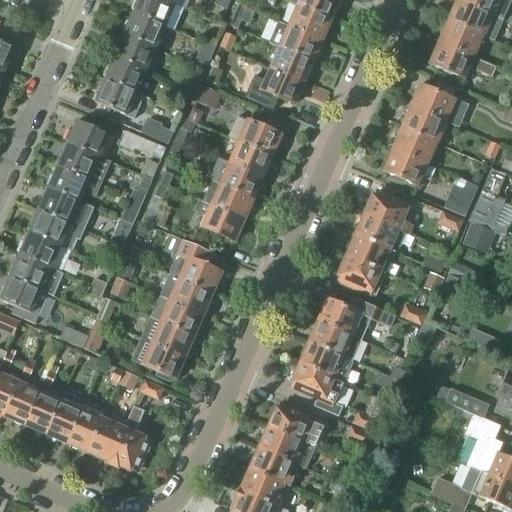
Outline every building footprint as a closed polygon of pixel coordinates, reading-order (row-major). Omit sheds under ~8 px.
[(156,0),(139,0),(133,16),(166,31),(175,8),(156,0)] [(156,0),(175,8),(178,0),(156,0)] [(236,0),(234,6),(237,7),(246,10),(249,0),(236,0)] [(288,0),(287,3),(296,7),(296,6),(331,21),(340,0),(288,0)] [(511,0),(458,0),(458,1),(502,20),(503,21),(510,4),(511,4),(511,0)] [(229,6),(216,1),(214,6),(227,12),(229,6)] [(494,42),(503,21),(502,20),(458,1),(449,22),(484,38),(494,42)] [(287,27),(287,28),(322,42),(331,21),(296,6),(296,7),(287,27)] [(246,10),(237,7),(232,19),(241,22),(246,10)] [(133,16),(123,38),(156,52),(166,31),(133,16)] [(484,38),(449,22),(440,43),(475,59),(484,38)] [(279,24),(270,46),(278,49),(287,53),(288,54),(312,64),(322,42),(287,28),(287,27),(279,24)] [(123,38),(113,61),(146,75),(156,52),(123,38)] [(202,46),(215,52),(219,43),(206,38),(202,46)] [(0,72),(4,74),(9,63),(12,64),(18,52),(14,51),(15,50),(0,43),(0,72)] [(475,59),(440,43),(430,66),(465,82),(470,70),(492,79),(496,69),(475,60),(475,59)] [(215,52),(202,46),(195,63),(208,69),(215,52)] [(278,49),(269,70),(287,78),(289,79),(303,85),(312,64),(288,54),(287,53),(278,49)] [(113,61),(104,82),(144,99),(144,98),(138,95),(146,75),(113,61)] [(212,68),(206,83),(217,87),(223,73),(212,68)] [(254,77),(244,100),(273,112),(278,100),(294,106),(303,85),(289,79),(287,78),(269,70),(264,81),(254,77)] [(178,89),(190,94),(194,86),(181,81),(178,89)] [(104,82),(95,104),(127,118),(134,121),(139,110),(144,99),(104,82)] [(209,108),(216,93),(204,88),(198,104),(209,108)] [(456,103),(421,88),(411,108),(458,128),(461,120),(458,119),(463,108),(466,109),(466,107),(456,103)] [(190,94),(178,89),(175,95),(188,100),(190,94)] [(458,128),(411,108),(402,129),(438,145),(447,125),(457,130),(458,128)] [(192,109),(186,123),(197,128),(203,114),(192,109)] [(280,137),(236,118),(227,139),(271,158),(280,137)] [(77,122),(67,145),(100,159),(110,137),(77,122)] [(438,145),(402,129),(393,151),(429,166),(438,145)] [(118,148),(133,155),(135,152),(161,162),(166,150),(125,133),(118,148)] [(227,140),(236,144),(228,164),(262,179),(271,158),(227,139),(227,140)] [(67,145),(57,168),(101,187),(101,186),(111,164),(100,159),(67,145)] [(383,173),(419,189),(429,166),(393,151),(383,173)] [(511,155),(507,154),(501,171),(511,175),(511,155)] [(228,164),(217,160),(209,181),(253,201),(262,179),(228,164)] [(140,176),(152,181),(158,167),(146,162),(140,176)] [(57,168),(48,191),(80,205),(85,193),(96,197),(101,187),(57,168)] [(159,185),(168,189),(173,177),(164,173),(159,185)] [(480,193),(497,199),(505,180),(488,173),(480,193)] [(137,193),(133,191),(129,199),(142,205),(152,181),(140,176),(139,179),(142,180),(137,193)] [(455,180),(443,210),(465,219),(477,189),(455,180)] [(208,182),(211,183),(202,203),(243,222),(253,201),(209,181),(208,182)] [(168,189),(159,185),(154,198),(163,202),(168,189)] [(48,191),(38,213),(71,227),(84,233),(94,211),(80,205),(48,191)] [(497,199),(480,193),(468,223),(504,237),(511,219),(511,209),(503,206),(505,202),(497,199)] [(400,231),(404,233),(407,225),(410,226),(416,214),(408,211),(409,209),(375,195),(374,197),(373,197),(365,216),(400,231)] [(142,205),(129,199),(120,222),(132,227),(142,205)] [(198,214),(205,216),(200,229),(234,244),(243,222),(202,203),(202,204),(198,214)] [(168,218),(148,210),(143,222),(163,230),(168,218)] [(38,213),(29,234),(61,249),(71,253),(75,242),(80,244),(84,233),(71,227),(38,213)] [(436,226),(458,235),(464,222),(442,213),(436,226)] [(356,236),(395,254),(398,255),(406,234),(404,233),(400,231),(365,216),(356,236)] [(29,234),(19,257),(52,271),(61,275),(71,253),(61,249),(29,234)] [(111,245),(123,250),(126,241),(114,236),(110,244),(111,245)] [(347,257),(382,273),(386,275),(391,263),(395,254),(356,236),(347,257)] [(171,237),(166,248),(178,252),(175,258),(185,262),(177,280),(212,296),(221,274),(208,268),(214,256),(171,237)] [(116,265),(119,257),(123,250),(111,245),(104,260),(116,265)] [(139,265),(145,252),(132,247),(127,259),(139,265)] [(19,257),(9,279),(48,296),(48,295),(53,298),(63,276),(61,275),(52,271),(19,257)] [(338,279),(337,281),(376,298),(385,275),(382,274),(382,273),(347,257),(337,279),(338,279)] [(429,275),(423,290),(437,296),(444,281),(429,275)] [(168,276),(158,298),(168,302),(168,301),(203,316),(212,296),(177,280),(168,276)] [(440,300),(458,308),(468,286),(450,278),(440,300)] [(9,279),(0,300),(0,301),(14,308),(11,315),(35,326),(48,296),(9,279)] [(91,288),(104,293),(107,286),(94,280),(91,288)] [(116,280),(109,295),(125,302),(131,286),(116,280)] [(104,293),(91,288),(87,296),(100,301),(104,293)] [(158,298),(150,318),(194,337),(203,316),(168,301),(168,302),(158,298)] [(345,309),(328,302),(318,323),(361,342),(369,321),(390,331),(396,318),(349,299),(345,309)] [(400,318),(423,328),(428,316),(405,307),(400,318)] [(0,332),(13,338),(19,324),(0,315),(0,332)] [(150,318),(141,340),(184,359),(194,337),(150,318)] [(95,322),(88,338),(83,351),(96,356),(108,328),(95,322)] [(361,342),(318,323),(309,344),(352,363),(358,348),(361,342)] [(59,340),(83,351),(88,338),(64,328),(59,340)] [(462,342),(499,358),(505,345),(468,329),(462,342)] [(141,340),(131,362),(157,373),(155,378),(169,384),(171,379),(175,381),(184,359),(141,340)] [(300,366),(343,385),(352,363),(309,344),(300,366)] [(7,356),(2,367),(9,370),(14,359),(7,356)] [(86,368),(98,373),(102,363),(90,358),(86,368)] [(291,386),(292,386),(291,388),(334,406),(343,385),(300,366),(291,386)] [(137,380),(123,373),(117,387),(132,393),(137,380)] [(0,415),(4,417),(19,382),(0,374),(0,415)] [(373,385),(392,393),(397,382),(377,374),(373,385)] [(494,410),(511,418),(511,376),(507,374),(496,402),(498,402),(494,410)] [(25,426),(40,392),(19,382),(4,417),(25,426)] [(158,402),(163,391),(144,382),(139,394),(158,402)] [(441,387),(436,401),(473,416),(483,421),(489,407),(441,387)] [(47,435),(62,401),(40,392),(25,426),(47,435)] [(65,394),(62,401),(47,435),(67,444),(82,410),(85,403),(65,394)] [(88,453),(103,419),(106,412),(85,403),(82,410),(67,444),(88,453)] [(277,410),(268,430),(287,438),(314,449),(318,441),(317,440),(323,426),(279,407),(277,410)] [(108,465),(117,469),(118,466),(136,474),(149,443),(134,436),(145,413),(133,408),(124,428),(108,465)] [(378,421),(356,413),(351,426),(374,434),(378,421)] [(473,416),(464,437),(477,442),(466,467),(511,487),(511,461),(498,455),(503,445),(495,441),(501,428),(483,421),(473,416)] [(88,453),(108,462),(107,464),(108,465),(124,428),(103,419),(88,453)] [(346,440),(368,449),(372,437),(350,428),(346,440)] [(268,430),(259,451),(287,463),(294,466),(299,468),(305,471),(309,462),(314,449),(287,438),(268,430)] [(259,451),(251,471),(287,488),(290,489),(293,480),(299,468),(294,466),(287,463),(259,451)] [(437,480),(430,495),(466,510),(471,499),(470,498),(471,496),(477,499),(504,510),(503,511),(511,511),(511,487),(466,467),(466,468),(470,470),(461,490),(437,480)] [(251,471),(241,493),(280,509),(283,501),(280,500),(285,487),(287,488),(290,489),(287,488),(251,471)] [(328,492),(347,499),(351,489),(332,482),(328,492)] [(241,493),(232,511),(278,511),(280,509),(241,493)] [(430,495),(429,497),(452,506),(449,511),(464,511),(466,510),(430,495)]
